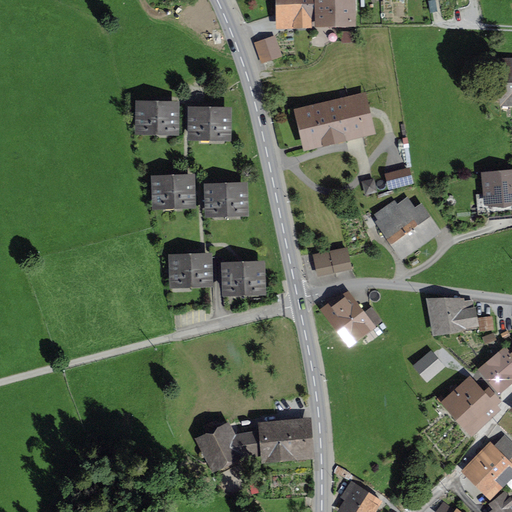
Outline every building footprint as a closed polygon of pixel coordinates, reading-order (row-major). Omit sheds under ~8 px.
[(310,0),(310,6),(273,7),(274,32),(354,28),(352,0),(310,0)] [(282,57),(274,36),(253,44),(260,65),(282,57)] [(511,59),(498,60),(500,108),(511,107),(511,59)] [(374,135),(363,93),(289,112),(300,154),(374,135)] [(176,137),(176,102),(131,103),(131,137),(176,137)] [(228,143),(229,109),(184,109),(184,143),(228,143)] [(411,185),(407,169),(382,175),(386,191),(411,185)] [(511,205),(511,170),(478,174),(481,207),(499,210),(511,205)] [(193,209),(191,175),(146,178),(148,212),(193,209)] [(376,193),(372,179),(360,182),(364,196),(376,193)] [(247,217),(245,183),(200,186),(201,220),(247,217)] [(413,209),(406,199),(397,205),(375,221),(371,223),(399,262),(439,233),(419,205),(413,209)] [(393,200),(371,216),(375,221),(397,205),(393,200)] [(350,270),(345,248),(310,256),(315,278),(350,270)] [(210,289),(208,254),(164,256),(165,292),(210,289)] [(263,296),(261,262),(217,266),(219,299),(263,296)] [(370,307),(361,314),(345,293),(338,296),(317,312),(345,349),(382,323),(370,307)] [(472,300),(462,302),(462,299),(423,300),(430,338),(477,329),(472,300)] [(491,317),(477,319),(479,332),(493,330),(491,317)] [(495,341),(492,333),(481,338),(483,345),(495,341)] [(511,358),(505,350),(498,356),(490,363),(493,367),(487,373),(500,388),(511,377),(511,358)] [(428,379),(441,367),(431,355),(418,366),(428,379)] [(497,410),(493,405),(498,401),(487,389),(482,394),(470,381),(463,388),(460,385),(458,387),(456,385),(450,391),(452,393),(445,400),(441,396),(438,399),(441,403),(445,400),(474,431),(497,410)] [(314,416),(262,421),(262,430),(265,455),(265,462),(317,457),(314,416)] [(238,434),(231,421),(198,437),(215,472),(242,458),(265,455),(262,430),(238,434)] [(511,454),(511,444),(505,438),(497,447),(495,445),(479,462),(476,459),(467,469),(492,496),(511,476),(511,462),(508,458),(511,454)] [(353,511),(369,489),(352,478),(338,499),(342,501),(334,511),(353,511)] [(511,511),(511,491),(509,488),(491,502),(496,507),(489,511),(511,511)] [(353,511),(375,511),(384,500),(369,489),(353,511)] [(443,501),(435,511),(446,511),(451,506),(443,501)]
